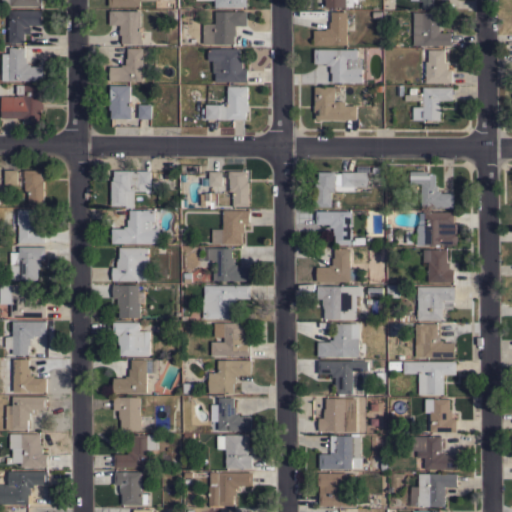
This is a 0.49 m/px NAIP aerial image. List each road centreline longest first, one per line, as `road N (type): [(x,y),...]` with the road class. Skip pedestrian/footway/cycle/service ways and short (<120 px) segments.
road 1 (residential): [(293,511),(283,0)]
road 2 (residential): [(487,511),(480,0)]
road 3 (residential): [(79,0),(85,511)]
road 4 (residential): [(511,149),(0,145)]
